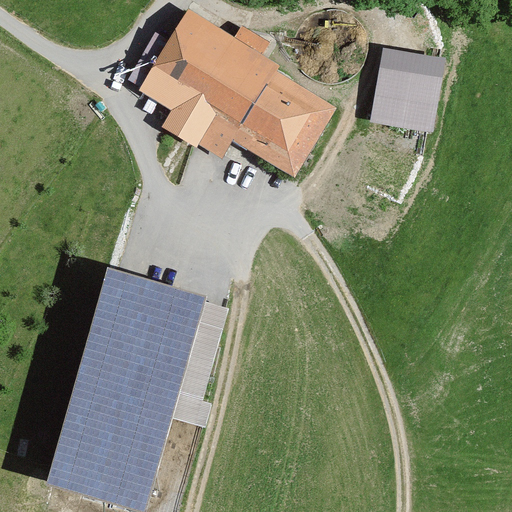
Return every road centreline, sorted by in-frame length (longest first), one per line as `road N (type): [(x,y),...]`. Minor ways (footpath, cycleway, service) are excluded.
road 1 (track): [(404,511),(391,399),(308,235),(294,221),(167,196),(102,64)]
road 2 (residential): [(173,0),(116,60),(88,68),(0,20)]
